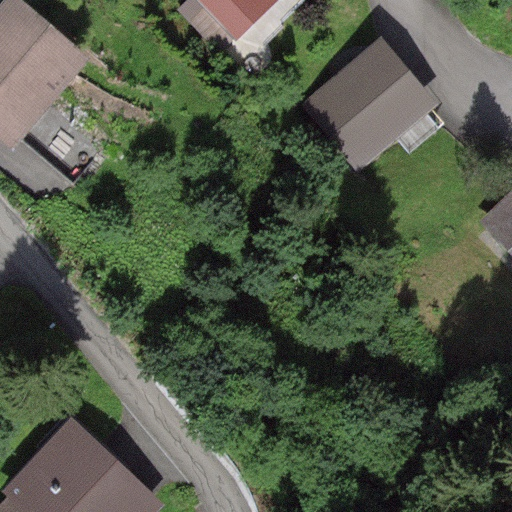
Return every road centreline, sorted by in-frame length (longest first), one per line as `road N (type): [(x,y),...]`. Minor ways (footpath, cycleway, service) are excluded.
road 1 (residential): [(229,511),(215,479),(0,229)]
road 2 (residential): [(408,0),(425,28),(511,107)]
